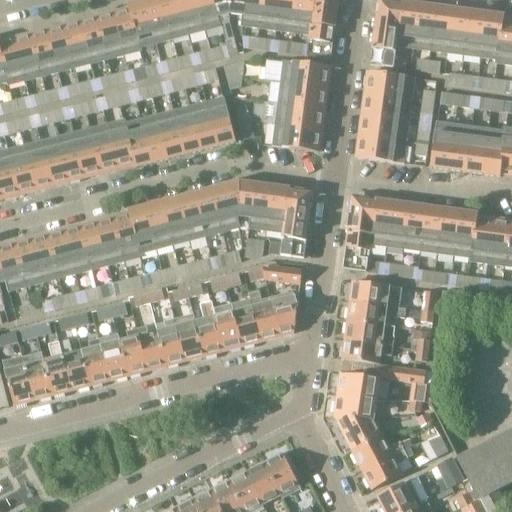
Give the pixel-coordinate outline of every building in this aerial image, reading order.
[(155,44),(171,40),(160,0),(149,0),(144,2),(155,44)] [(187,35),(177,0),(160,0),(171,40),(187,35)] [(177,0),(187,35),(203,31),(195,0),(177,0)] [(195,0),(203,31),(221,27),(214,0),(195,0)] [(227,13),(242,17),(244,0),(214,0),(221,27),(229,57),(238,54),(227,13)] [(264,0),(244,0),(242,17),(241,25),(260,28),(264,0)] [(264,0),(260,28),(276,30),(280,0),(264,0)] [(292,33),(296,0),(280,0),(276,30),(292,33)] [(309,40),(314,0),(296,0),(292,33),(307,35),(306,40),(309,40)] [(336,0),(314,0),(309,40),(307,58),(329,61),(334,29),(336,12),(334,12),(336,0)] [(155,44),(144,2),(127,6),(139,51),(139,48),(155,44)] [(369,66),(392,69),(401,5),(380,3),(378,18),(376,18),(369,66)] [(396,45),(413,48),(419,6),(401,4),(401,5),(392,69),(405,71),(406,58),(395,56),(396,45)] [(123,55),(139,51),(127,6),(128,9),(112,14),(123,55)] [(413,48),(430,50),(435,8),(419,6),(413,48)] [(430,50),(446,52),(452,10),(435,8),(430,50)] [(446,52),(463,54),(469,13),(452,10),(446,52)] [(469,13),(463,54),(480,57),(485,15),(469,13)] [(123,55),(112,14),(96,18),(107,60),(123,55)] [(480,57),(497,59),(502,17),(485,15),(480,57)] [(496,63),(511,64),(511,21),(503,20),(503,17),(502,17),(497,59),(496,63)] [(90,64),(107,60),(96,18),(79,22),(90,64)] [(90,64),(79,22),(63,26),(74,68),(90,64)] [(57,73),(74,68),(63,26),(46,31),(57,73)] [(46,31),(30,35),(41,77),(57,73),(46,31)] [(24,81),(41,77),(30,35),(13,39),(24,81)] [(257,50),(259,38),(249,37),(247,48),(257,50)] [(259,38),(257,50),(268,51),(269,40),(259,38)] [(8,85),(24,81),(13,39),(0,42),(0,58),(6,81),(7,81),(8,85)] [(289,54),(291,42),(279,40),(277,52),(289,54)] [(291,42),(289,54),(301,56),(303,44),(291,42)] [(209,49),(212,60),(223,58),(221,47),(209,49)] [(212,60),(209,49),(198,52),(201,63),(212,60)] [(176,58),(178,69),(190,66),(188,55),(176,58)] [(159,62),(162,73),(178,69),(176,58),(159,62)] [(417,60),(415,71),(427,73),(428,61),(417,60)] [(223,67),(227,80),(237,78),(238,79),(241,79),(244,61),(223,67)] [(428,61),(427,73),(438,74),(440,63),(428,61)] [(143,66),(146,77),(162,73),(159,62),(143,66)] [(282,63),(279,84),(326,90),(328,69),(282,63)] [(146,77),(143,66),(132,69),(135,80),(146,77)] [(214,69),(198,73),(202,84),(217,80),(214,69)] [(111,75),(113,86),(125,83),(122,72),(111,75)] [(196,85),(202,84),(198,73),(193,74),(182,77),(185,88),(196,85)] [(447,84),(459,86),(460,74),(449,73),(447,84)] [(368,74),(365,96),(412,102),(415,80),(368,74)] [(472,76),(460,74),(459,86),(470,88),(472,76)] [(113,86),(111,75),(99,78),(102,88),(113,86)] [(185,88),(182,77),(170,80),(173,91),(185,88)] [(482,77),(481,89),(492,91),(494,79),(482,77)] [(237,78),(227,80),(229,89),(240,86),(241,79),(238,79),(237,78)] [(494,79),(492,91),(504,92),(506,81),(494,79)] [(78,83),(80,94),(92,91),(89,80),(78,83)] [(80,94),(78,83),(66,86),(69,97),(80,94)] [(148,86),(151,97),(162,94),(159,83),(148,86)] [(326,90),(279,84),(276,105),(323,111),(326,90)] [(140,100),(151,97),(148,86),(137,89),(140,100)] [(44,92),(47,103),(58,100),(55,89),(44,92)] [(432,105),(434,91),(423,90),(421,103),(432,105)] [(47,103),(44,92),(33,95),(36,105),(47,103)] [(115,94),(118,106),(129,103),(126,92),(115,94)] [(456,106),(458,94),(441,92),(439,104),(456,106)] [(108,109),(118,106),(115,94),(105,97),(108,109)] [(468,108),(469,96),(458,94),(456,106),(468,108)] [(409,123),(412,102),(365,96),(363,117),(409,123)] [(11,100),(14,111),(25,108),(22,97),(11,100)] [(490,111),(491,99),(480,97),(478,109),(490,111)] [(234,143),(223,98),(207,103),(218,148),(234,143)] [(503,101),(491,99),(490,111),(501,112),(503,101)] [(14,111),(11,100),(1,103),(2,114),(14,111)] [(81,103),(84,114),(96,111),(93,100),(81,103)] [(74,117),(84,114),(81,103),(71,106),(74,117)] [(201,152),(218,148),(207,103),(190,107),(201,152)] [(432,105),(421,103),(420,113),(431,115),(432,105)] [(234,107),(238,122),(248,119),(245,105),(234,107)] [(276,105),(274,126),(320,132),(323,111),(276,105)] [(190,107),(173,111),(185,156),(201,152),(190,107)] [(47,112),(50,123),(63,120),(60,108),(47,112)] [(168,161),(185,156),(173,111),(156,116),(168,161)] [(41,126),(50,123),(47,112),(38,114),(41,126)] [(151,165),(168,161),(156,116),(139,120),(151,165)] [(30,128),(27,117),(14,120),(17,132),(30,128)] [(363,117),(360,137),(406,144),(409,123),(363,117)] [(248,119),(238,122),(240,131),(251,128),(248,119)] [(8,134),(17,132),(14,120),(5,123),(8,134)] [(135,169),(151,165),(139,120),(124,124),(123,120),(122,121),(133,166),(134,166),(135,169)] [(116,170),(133,166),(122,121),(105,125),(116,170)] [(454,125),(436,123),(430,169),(448,171),(454,125)] [(99,174),(116,170),(105,125),(88,129),(99,174)] [(454,125),(448,171),(464,173),(470,127),(454,125)] [(320,132),(274,126),(271,148),(317,154),(320,132)] [(470,127),(464,173),(481,176),(487,130),(470,127)] [(504,132),(498,178),(499,178),(500,174),(511,176),(511,129),(505,128),(505,132),(504,132)] [(99,174),(88,129),(71,134),(83,179),(99,174)] [(487,130),(481,176),(498,178),(504,132),(487,130)] [(418,132),(416,145),(426,146),(428,133),(418,132)] [(66,183),(83,179),(71,134),(54,138),(66,183)] [(406,144),(360,137),(357,159),(403,165),(406,144)] [(54,138),(37,142),(49,188),(66,183),(54,138)] [(32,192),(49,188),(37,142),(20,147),(32,192)] [(426,146),(416,145),(415,155),(425,157),(426,146)] [(4,151),(15,196),(32,192),(20,147),(4,151)] [(4,151),(0,151),(0,200),(15,196),(4,151)] [(242,217),(250,219),(254,186),(239,184),(228,186),(237,219),(242,217)] [(228,186),(211,191),(223,233),(238,229),(236,219),(237,219),(228,186)] [(248,229),(265,231),(271,188),(254,186),(250,219),(248,229)] [(275,238),(282,239),(289,192),(289,190),(271,188),(265,231),(266,231),(266,234),(275,236),(275,238)] [(206,238),(223,233),(211,191),(195,195),(206,238)] [(282,239),(282,244),(280,256),(303,259),(307,227),(310,211),(308,210),(310,195),(289,192),(282,239)] [(206,238),(195,195),(178,199),(189,242),(206,238)] [(178,199),(161,204),(172,247),(189,242),(178,199)] [(342,271),(365,273),(374,204),(353,201),(351,216),(349,216),(342,271)] [(371,244),(387,246),(393,204),(375,202),(374,204),(365,273),(377,274),(379,262),(368,261),(371,244)] [(161,204),(144,208),(155,251),(172,247),(161,204)] [(387,246),(404,248),(409,206),(393,204),(387,246)] [(420,251),(426,208),(409,206),(404,248),(420,251)] [(128,216),(139,259),(140,258),(139,256),(155,251),(144,208),(128,212),(128,216)] [(420,251),(436,253),(442,211),(426,208),(420,251)] [(453,255),(459,213),(442,211),(436,253),(453,255)] [(476,215),(459,213),(453,255),(470,257),(470,261),(476,219),(476,215)] [(128,216),(111,220),(122,263),(139,259),(128,216)] [(492,221),(476,219),(470,261),(486,263),(492,221)] [(111,220),(94,225),(106,267),(122,263),(111,220)] [(486,263),(503,266),(509,223),(492,221),(486,263)] [(511,266),(511,223),(509,223),(503,266),(511,266)] [(91,271),(106,267),(94,225),(78,229),(96,300),(113,296),(110,285),(106,286),(95,288),(91,271)] [(90,290),(76,293),(79,304),(96,300),(78,229),(61,233),(72,276),(86,272),(90,290)] [(61,233),(44,238),(55,281),(72,276),(61,233)] [(27,242),(38,285),(55,281),(44,238),(27,242)] [(244,258),(253,260),(255,241),(246,240),(244,258)] [(255,241),(253,260),(262,257),(264,243),(255,241)] [(27,242),(10,246),(21,290),(38,285),(27,242)] [(268,254),(280,256),(282,244),(269,243),(268,254)] [(0,286),(6,285),(8,293),(21,290),(10,246),(0,248),(0,295),(0,294),(0,286)] [(228,254),(231,265),(240,263),(237,252),(228,254)] [(211,259),(214,270),(231,265),(228,254),(211,259)] [(194,263),(197,274),(214,270),(211,259),(194,263)] [(177,267),(180,278),(197,274),(194,263),(177,267)] [(390,264),(388,276),(400,277),(401,265),(390,264)] [(401,265),(400,277),(411,279),(413,267),(401,265)] [(161,272),(163,283),(180,278),(177,267),(161,272)] [(299,288),(302,273),(266,268),(262,269),(264,280),(264,283),(299,288)] [(262,269),(248,273),(250,284),(264,280),(262,269)] [(420,282),(432,284),(434,272),(422,270),(420,282)] [(163,283),(161,272),(150,274),(153,286),(163,283)] [(434,272),(432,284),(449,286),(451,274),(434,272)] [(451,274),(449,286),(466,288),(468,276),(451,274)] [(238,276),(224,279),(226,290),(240,286),(238,276)] [(468,276),(466,288),(477,290),(479,278),(468,276)] [(127,281),(130,291),(142,288),(139,278),(127,281)] [(226,290),(224,279),(209,283),(212,293),(226,290)] [(490,279),(488,291),(500,293),(501,281),(490,279)] [(117,284),(110,285),(113,296),(130,291),(127,281),(117,284)] [(511,289),(511,282),(501,281),(500,293),(511,294),(511,289)] [(390,288),(353,283),(350,303),(405,311),(406,300),(389,298),(390,288)] [(200,285),(186,289),(188,299),(202,296),(200,285)] [(188,299),(186,289),(172,293),(175,303),(188,299)] [(161,290),(146,294),(149,305),(163,301),(161,290)] [(249,302),(260,343),(279,338),(270,303),(262,306),(258,292),(247,295),(249,302)] [(423,292),(421,313),(434,314),(436,294),(423,292)] [(76,293),(59,297),(62,309),(79,304),(76,293)] [(149,305),(146,294),(132,298),(135,309),(149,305)] [(269,300),(270,303),(279,338),(293,335),(298,296),(281,301),(280,297),(269,300)] [(62,309),(59,297),(51,300),(54,311),(62,309)] [(241,311),(232,313),(241,348),(260,343),(249,302),(239,304),(241,311)] [(41,303),(26,307),(29,318),(43,314),(41,303)] [(405,311),(350,303),(347,322),(385,327),(386,317),(404,320),(405,311)] [(124,305),(110,309),(113,319),(127,315),(124,305)] [(204,321),(194,323),(203,358),(222,353),(211,311),(210,305),(200,307),(204,321)] [(26,307),(13,310),(16,321),(29,318),(26,307)] [(113,319),(110,309),(96,312),(98,323),(113,319)] [(211,311),(222,353),(241,348),(232,313),(223,316),(221,309),(211,311)] [(434,314),(421,313),(420,323),(432,324),(434,314)] [(86,315),(72,318),(75,329),(89,325),(86,315)] [(75,329),(72,318),(58,322),(61,333),(75,329)] [(185,318),(173,321),(184,363),(203,358),(194,323),(186,325),(185,318)] [(156,333),(165,368),(184,363),(173,321),(163,324),(165,331),(156,333)] [(344,341),(392,348),(393,338),(383,336),(385,327),(347,322),(344,341)] [(51,335),(48,325),(34,328),(37,338),(51,335)] [(37,338),(34,328),(20,332),(23,342),(37,338)] [(146,328),(135,331),(146,373),(165,368),(156,333),(148,335),(146,328)] [(119,343),(128,377),(146,373),(135,331),(125,334),(127,340),(119,343)] [(0,337),(0,347),(17,343),(14,333),(0,337)] [(108,338),(98,341),(109,382),(128,377),(119,343),(110,345),(108,338)] [(417,340),(416,352),(428,353),(430,342),(417,340)] [(69,341),(58,344),(71,392),(90,387),(81,352),(72,355),(69,341)] [(81,352),(90,387),(109,382),(98,341),(88,343),(89,350),(81,352)] [(342,361),(379,366),(380,356),(390,358),(392,348),(344,341),(342,361)] [(51,397),(71,392),(58,344),(48,346),(52,360),(42,362),(51,397)] [(13,407),(32,402),(21,360),(19,351),(8,354),(13,370),(4,372),(13,407)] [(428,353),(416,352),(415,361),(427,363),(428,353)] [(33,357),(21,360),(32,402),(51,397),(42,362),(34,364),(33,357)] [(406,385),(423,388),(427,389),(430,374),(379,366),(342,361),(339,376),(379,382),(406,385)] [(336,397),(376,403),(379,382),(339,376),(336,397)] [(409,404),(421,405),(423,388),(406,385),(405,395),(398,394),(396,403),(409,404)] [(334,417),(375,423),(374,420),(376,403),(336,397),(334,417)] [(421,405),(409,404),(408,411),(420,413),(421,405)] [(427,415),(415,421),(420,428),(431,422),(427,415)] [(375,423),(334,417),(352,452),(382,437),(375,423)] [(511,433),(457,461),(478,503),(480,502),(485,511),(495,511),(504,508),(495,490),(511,481),(511,433)] [(382,437),(352,452),(362,472),(393,456),(410,449),(412,447),(409,439),(399,443),(388,448),(382,437)] [(447,453),(438,437),(427,441),(436,459),(447,453)] [(372,492),(403,476),(397,465),(413,456),(410,449),(393,456),(362,472),(372,492)] [(282,456),(264,465),(280,496),(298,487),(282,456)] [(451,460),(435,468),(436,470),(441,468),(452,489),(462,484),(451,460)] [(262,505),(280,496),(264,465),(247,474),(262,505)] [(244,511),(249,511),(262,505),(247,474),(229,483),(244,511)] [(415,479),(376,498),(383,511),(405,511),(418,505),(427,501),(415,479)] [(244,511),(229,483),(211,492),(221,511),(244,511)] [(198,511),(221,511),(211,492),(193,501),(198,511)] [(461,511),(474,505),(469,494),(456,501),(461,511)] [(198,511),(193,501),(175,510),(175,511),(198,511)] [(478,503),(474,505),(461,511),(485,511),(480,502),(478,503)]
